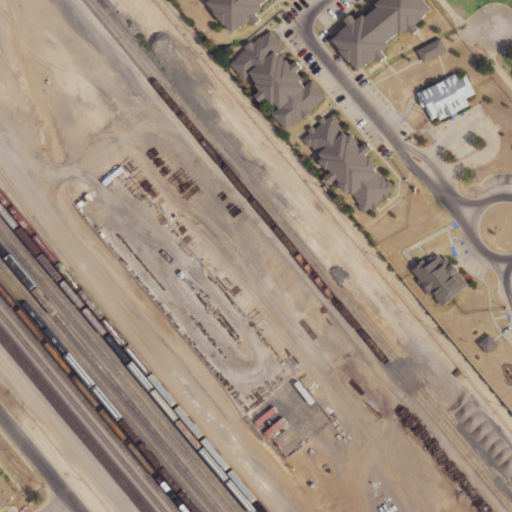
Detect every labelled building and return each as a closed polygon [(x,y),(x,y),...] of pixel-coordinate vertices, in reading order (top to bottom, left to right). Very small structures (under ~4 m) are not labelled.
[(208,0),(206,2),(214,11),(213,12),(224,26),(225,25),(232,33),(239,27),(239,28),(242,26),(250,19),(255,24),(260,20),(255,13),(262,7),(260,5),(265,0),(208,0)] [(332,40),(340,49),(339,50),(349,63),(350,62),(357,70),(364,65),(365,65),(367,63),(368,64),(376,57),(380,62),(386,56),(382,51),(389,45),(387,42),(398,33),(401,36),(407,30),(412,36),(419,29),(415,25),(423,18),(425,15),(431,10),(423,0),(378,0),(374,4),(376,7),(365,16),(363,13),(356,19),(351,14),(344,20),(347,24),(340,31),(341,32),(338,34),(338,35),(332,40)] [(244,47),(251,41),(252,42),(259,37),(260,37),(263,35),(270,30),(278,39),(278,38),(284,46),(276,52),(280,56),(281,55),(284,60),(286,58),(291,64),(296,60),(302,67),(297,72),(303,79),(300,81),(304,86),(312,80),(318,87),(325,96),(319,102),(316,105),(317,106),(310,111),(311,112),(304,119),(302,117),(296,123),(295,122),(292,125),(291,124),(285,130),(271,114),(279,107),(274,102),(272,104),(266,97),(261,102),(255,95),(260,91),(255,84),(256,83),(252,78),(253,78),(250,74),(243,80),(237,73),(238,73),(230,63),(236,58),(236,57),(239,55),(238,54),(245,48),(244,47)] [(417,50),(423,63),(447,51),(440,38),(417,50)] [(416,93),(419,99),(423,107),(425,106),(431,119),(437,116),(439,120),(448,116),(449,117),(457,112),(457,111),(470,105),(466,98),(475,94),(465,74),(457,78),(455,73),(441,80),(441,81),(434,85),(433,84),(416,93)] [(307,130),(310,133),(302,139),(308,146),(310,145),(314,150),(315,149),(318,153),(318,154),(321,158),(318,161),(326,170),(328,169),(330,172),(323,178),(329,185),(336,179),(339,183),(338,184),(345,193),(349,190),(356,198),(355,199),(359,204),(357,206),(364,214),(371,208),(373,210),(379,206),(376,203),(382,198),(384,201),(389,196),(387,194),(394,187),(388,180),(386,181),(382,176),(381,177),(375,169),(378,166),(370,157),(368,158),(365,155),(373,149),(367,142),(360,148),(357,144),(359,143),(351,134),(347,137),(340,128),(341,127),(338,123),(340,121),(333,113),(325,119),(323,116),(318,121),(320,124),(315,129),(312,126),(307,130)] [(413,270),(420,279),(418,281),(431,296),(433,294),(442,306),(468,284),(457,271),(459,270),(453,262),(452,263),(445,255),(442,258),(437,252),(428,260),(426,257),(419,262),(421,264),(413,270)] [(478,343),(486,354),(497,345),(489,334),(478,343)] [(0,503),(2,506),(15,494),(11,489),(12,489),(9,485),(8,485),(0,475),(0,503)]
